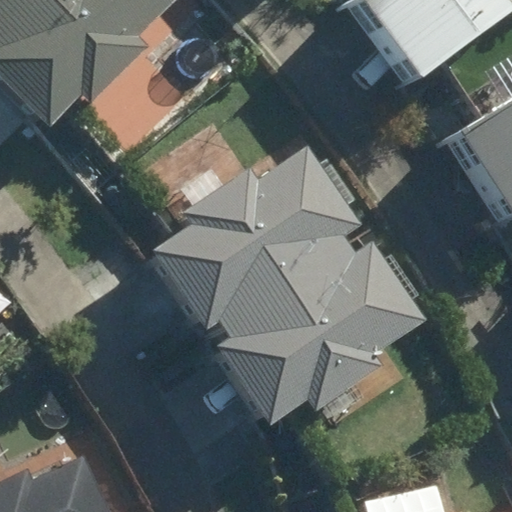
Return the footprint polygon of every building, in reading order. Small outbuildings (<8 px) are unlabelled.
[(0,0),(0,141),(15,127),(31,144),(68,109),(78,119),(139,61),(128,50),(170,9),(161,0),(0,0)] [(511,0),(349,0),(337,9),(405,100),(511,19),(511,0)] [(511,101),(436,145),(493,245),(511,233),(511,101)] [(178,238),(134,269),(258,443),(296,416),(303,426),(374,375),(369,368),(415,334),(361,257),(345,268),(331,248),(351,233),(298,159),(246,195),(230,173),(165,220),(178,238)] [(0,511),(89,511),(70,472),(25,493),(18,478),(0,486),(0,511)]
